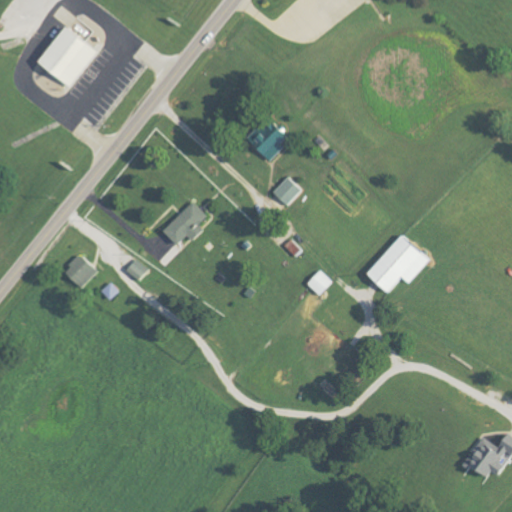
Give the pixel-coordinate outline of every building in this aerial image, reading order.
[(43,64),(75,88),(103,52),(71,28),(43,64)] [(274,162),(288,148),(285,144),(292,138),(273,118),(251,139),(274,162)] [(278,193),(292,206),(306,190),(292,177),(278,193)] [(211,215),(196,202),(169,232),(183,245),(192,236),(197,241),(208,230),(203,225),(211,215)] [(413,283),(436,260),(410,235),(373,273),(392,293),(407,277),(413,283)] [(87,289),(102,271),(84,255),(68,272),(87,289)] [(151,269),(139,259),(130,271),(143,280),(151,269)] [(337,282),(324,271),(311,284),(324,296),(337,282)] [(487,437),(469,463),(491,478),(496,471),(502,475),(511,461),(511,434),(502,448),(487,437)]
